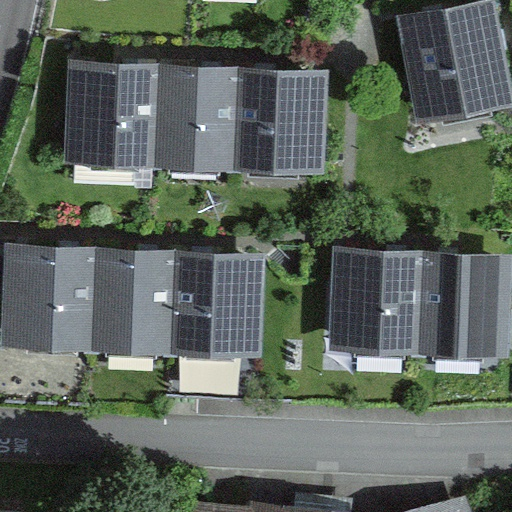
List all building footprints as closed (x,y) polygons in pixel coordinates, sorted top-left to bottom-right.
[(477,6),(386,24),(406,127),(498,109),(477,6)] [(140,72),(59,68),(55,167),(135,170),(140,72)] [(229,77),(140,72),(135,170),(224,175),(229,77)] [(308,81),(229,77),(224,175),(306,178),(308,81)] [(93,253),(13,251),(9,350),(91,351),(93,253)] [(426,254),(340,251),(336,343),(423,347),(426,254)] [(180,255),(93,253),(91,351),(179,353),(180,255)] [(511,339),(511,257),(426,254),(423,347),(511,351),(511,339)] [(261,257),(180,255),(179,353),(259,354),(261,257)] [(469,511),(464,496),(407,511),(469,511)]
